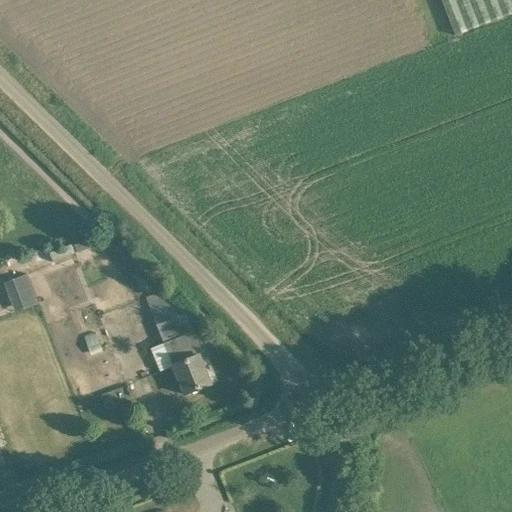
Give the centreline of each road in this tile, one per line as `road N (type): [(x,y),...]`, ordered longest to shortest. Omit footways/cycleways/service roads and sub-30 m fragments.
road 1 (unclassified): [(312,402),(299,372),(0,75)]
road 2 (unclassified): [(33,511),(312,402)]
road 3 (unclassified): [(312,402),(511,325)]
